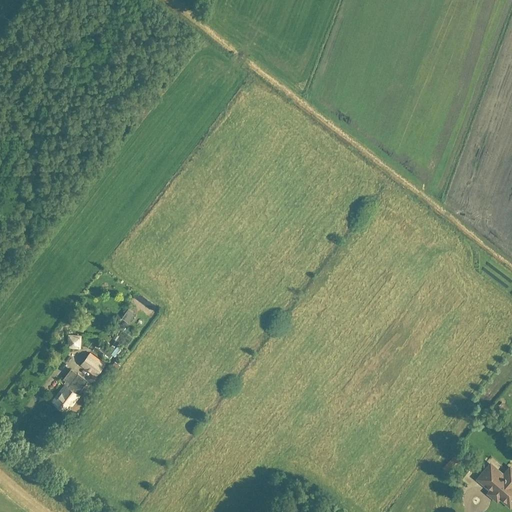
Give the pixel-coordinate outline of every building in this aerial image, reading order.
[(84,337),(71,346),(77,353),(89,344),(84,337)] [(96,377),(105,365),(90,353),(81,365),(96,377)] [(80,391),(87,382),(79,375),(68,388),(65,386),(53,402),(66,412),(78,395),(74,393),(77,389),(80,391)] [(463,460),(457,454),(442,468),(449,475),(463,460)] [(511,471),(510,470),(504,478),(500,475),(498,477),(489,469),(480,479),(493,490),(491,493),(497,499),(500,496),(510,505),(511,502),(511,471)] [(286,508),(291,511),(312,511),(294,498),(286,508)]
